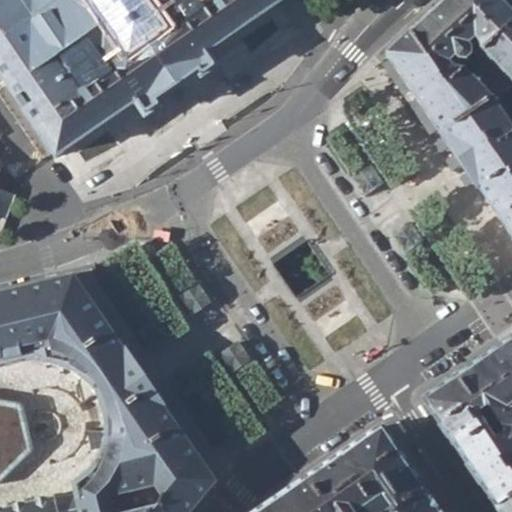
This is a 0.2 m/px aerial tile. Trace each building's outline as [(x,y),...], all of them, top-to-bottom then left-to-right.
[(168,90),(176,85),(184,79),(189,76),(194,73),(201,83),(206,80),(221,70),(209,52),(216,47),(230,38),(286,0),(0,0),(0,81),(51,156),(52,158),(125,110),(133,104),(144,121),(160,110),(165,107),(158,97),(163,93),(168,90)] [(445,0),(384,54),(437,132),(503,93),(508,90),(499,77),(480,88),(449,57),(457,52),(459,55),(463,55),(471,49),(471,45),(467,40),(473,36),(479,48),(511,82),(511,14),(497,0),(445,0)] [(511,241),(511,105),(503,93),(437,132),(476,190),(477,189),(511,241)] [(353,176),(365,194),(383,182),(371,164),(353,176)] [(390,232),(402,250),(420,238),(408,221),(390,232)] [(0,295),(0,368),(43,359),(44,365),(46,371),(49,371),(56,372),(63,374),(68,376),(73,379),(77,382),(82,386),(86,390),(91,395),(94,400),(95,403),(97,405),(98,408),(99,410),(100,413),(100,416),(101,420),(102,425),(102,429),(102,433),(101,439),(100,445),(98,451),(95,456),(93,461),(89,466),(85,470),(81,474),(76,478),(72,481),(73,485),(75,496),(55,502),(54,498),(0,511),(124,511),(120,496),(159,485),(166,495),(158,506),(165,511),(189,511),(214,482),(187,441),(165,408),(167,408),(146,377),(128,350),(127,352),(77,277),(0,295)] [(181,293),(193,311),(211,299),(199,281),(181,293)] [(511,336),(420,400),(495,509),(511,497),(511,336)] [(219,350),(232,368),(249,356),(237,338),(219,350)] [(0,486),(31,457),(31,456),(31,455),(24,428),(20,410),(19,408),(17,408),(0,404),(0,486)] [(38,438),(46,436),(47,435),(48,435),(49,434),(50,433),(51,432),(51,430),(51,429),(51,427),(51,426),(50,425),(49,424),(48,423),(47,423),(45,423),(44,423),(43,423),(35,425),(38,438)] [(380,428),(306,480),(326,511),(357,511),(371,503),(377,511),(389,511),(423,490),(380,428)] [(259,511),(326,511),(306,480),(259,511)] [(437,511),(423,490),(389,511),(437,511)] [(511,511),(511,497),(495,509),(496,511),(511,511)] [(377,511),(371,503),(357,511),(377,511)]
